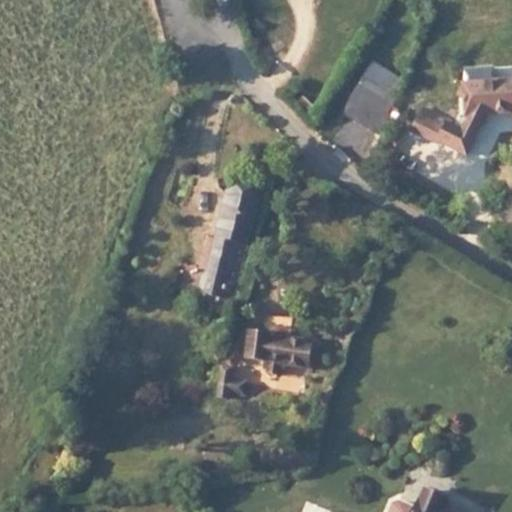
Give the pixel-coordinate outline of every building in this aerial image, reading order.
[(353,87),(389,100),(402,62),(365,50),(353,87)] [(466,69),(467,84),(499,81),(498,67),(466,69)] [(467,84),(470,115),(486,114),(511,112),(511,80),(499,81),(467,84)] [(441,137),(447,125),(449,121),(425,107),(415,128),(440,140),(441,137)] [(459,109),(451,127),(474,138),(486,114),(470,115),(459,109)] [(451,127),(447,125),(441,137),(468,149),(474,138),(451,127)] [(217,252),(233,255),(249,184),(231,180),(217,252)] [(239,257),(233,255),(217,252),(204,257),(201,269),(206,273),(204,282),(220,286),(214,312),(227,314),(239,257)] [(247,317),(230,313),(226,330),(243,334),(247,317)] [(286,338),(268,336),(264,364),(315,372),(319,344),(304,341),(305,334),(288,331),(286,338)] [(441,511),(435,509),(440,498),(416,487),(406,511),(441,511)]
